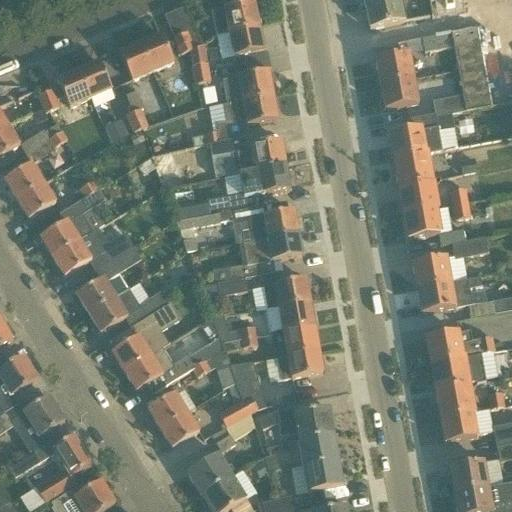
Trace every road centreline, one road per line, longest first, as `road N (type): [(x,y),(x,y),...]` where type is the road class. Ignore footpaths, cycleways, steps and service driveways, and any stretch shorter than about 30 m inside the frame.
road 1 (residential): [(399,511),(305,0)]
road 2 (residential): [(153,511),(0,261)]
road 3 (residential): [(0,65),(153,0)]
